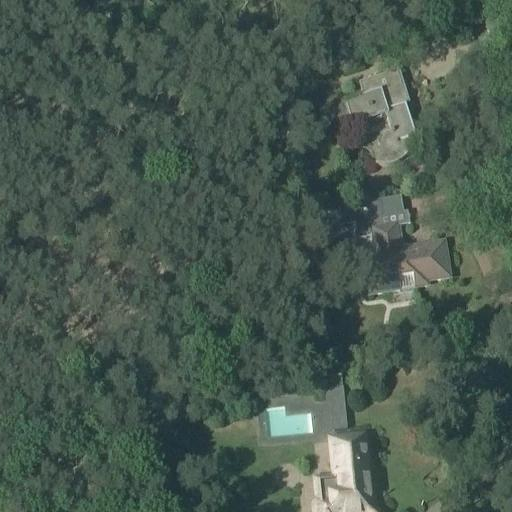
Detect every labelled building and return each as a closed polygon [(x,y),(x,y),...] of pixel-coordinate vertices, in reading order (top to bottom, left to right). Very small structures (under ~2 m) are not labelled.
[(327,80),(361,71),(358,57),(324,66),(327,80)] [(387,119),(391,134),(390,134),(390,135),(382,138),(374,168),(377,169),(381,170),(387,169),(393,168),(399,165),(403,162),(408,157),(411,151),(412,146),(409,144),(408,143),(414,141),(404,108),(407,107),(397,74),(357,87),(361,101),(343,107),(344,110),(342,111),(342,109),(341,109),(340,108),(337,108),(336,108),(335,109),(333,111),(333,112),(333,114),(331,114),(336,131),(349,128),(350,131),(387,119)] [(399,200),(333,212),(336,230),(354,227),(356,242),(370,240),(372,255),(359,257),(366,299),(426,289),(425,285),(437,283),(449,281),(443,247),(409,252),(401,254),(397,230),(375,233),(374,222),(401,216),(399,200)] [(331,390),(342,389),(341,377),(330,378),(331,390)] [(342,392),(328,393),(329,405),(343,404),(342,392)] [(374,511),(371,508),(364,438),(329,442),(333,482),(317,484),(319,504),(312,505),(312,511),(374,511)]
